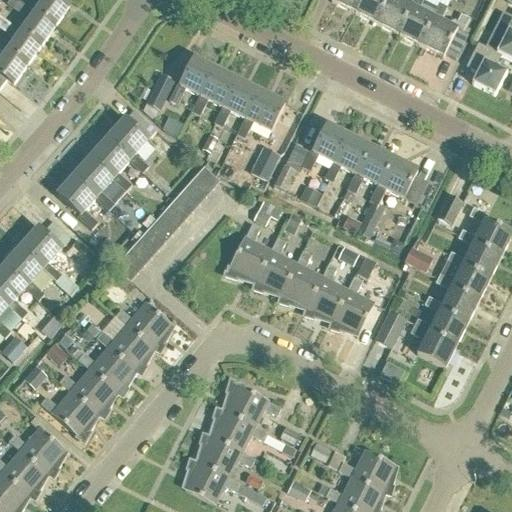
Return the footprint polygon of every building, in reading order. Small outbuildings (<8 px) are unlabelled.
[(55,30),(34,16),(12,0),(6,8),(20,18),(19,20),(27,26),(21,35),(20,35),(41,50),(55,30)] [(69,11),(54,0),(33,0),(33,1),(41,6),(34,16),(55,30),(69,11)] [(332,0),(330,6),(353,17),(361,0),(332,0)] [(389,0),(395,3),(396,0),(361,0),(353,17),(375,29),(389,0)] [(413,0),(409,10),(395,3),(389,0),(375,29),(397,40),(411,11),(417,14),(424,1),(422,0),(413,0)] [(397,40),(419,51),(433,23),(439,25),(446,11),(438,8),(436,12),(422,5),(417,13),(417,14),(411,11),(397,40)] [(511,23),(502,18),(490,41),(485,52),(500,60),(511,65),(511,23)] [(446,29),(439,25),(433,23),(419,51),(442,62),(444,58),(456,35),(461,37),(468,23),(459,19),(456,25),(450,21),(446,29)] [(20,35),(21,35),(0,20),(0,33),(14,44),(7,54),(6,55),(27,70),(41,50),(20,35)] [(12,90),(27,70),(6,55),(7,54),(0,49),(0,92),(6,85),(12,90)] [(485,52),(479,49),(468,73),(477,77),(471,88),(494,100),(506,77),(495,71),(500,60),(485,52)] [(215,74),(192,63),(179,89),(177,88),(168,106),(176,110),(184,93),(199,101),(201,102),(215,74)] [(201,102),(199,101),(190,117),(199,121),(207,105),(221,112),(224,113),(237,86),(215,74),(201,102)] [(224,113),(221,112),(213,128),(222,133),(230,117),(244,124),(246,125),(260,97),(237,86),(224,113)] [(153,94),(146,108),(158,114),(165,100),(153,94)] [(246,125),(244,124),(236,140),(243,144),(252,128),(270,137),(284,109),(260,97),(246,125)] [(133,114),(107,143),(130,164),(128,166),(141,179),(148,172),(134,159),(156,134),(133,114)] [(309,155),(306,160),(300,173),(308,177),(317,160),(331,168),(334,169),(348,141),(325,130),(312,157),(309,155)] [(202,153),(210,158),(218,144),(209,139),(202,153)] [(334,169),(331,168),(323,184),(331,188),(339,172),(354,179),(356,180),(370,153),(348,141),(334,169)] [(107,143),(90,163),(113,183),(111,186),(124,198),(131,191),(117,178),(128,166),(130,164),(107,143)] [(251,179),(267,187),(280,161),(264,153),(251,179)] [(300,173),(306,160),(293,153),(285,170),(284,169),(274,189),(286,195),(296,175),(298,176),(300,173)] [(393,164),(370,153),(356,180),(354,179),(334,221),(341,225),(362,183),(376,191),(379,192),(393,164)] [(113,183),(90,163),(73,181),(96,202),(94,204),(107,216),(114,210),(100,197),(111,186),(113,183)] [(379,192),(376,191),(368,207),(371,209),(376,211),(385,195),(416,210),(427,187),(414,181),(416,176),(393,164),(379,192)] [(196,179),(213,193),(220,185),(203,171),(196,179)] [(142,179),(133,190),(147,202),(156,192),(142,179)] [(213,193),(196,179),(190,186),(206,201),(213,193)] [(96,202),(73,181),(56,200),(79,220),(76,223),(90,235),(97,228),(83,216),(94,204),(96,202)] [(190,186),(183,194),(199,209),(206,201),(190,186)] [(320,198),(305,191),(299,205),(314,212),(320,198)] [(199,209),(183,194),(176,202),(192,216),(199,209)] [(435,223),(452,231),(463,207),(447,199),(435,223)] [(192,216),(176,202),(169,210),(185,224),(192,216)] [(262,206),(258,214),(271,221),(277,224),(281,215),(262,206)] [(376,211),(371,209),(356,238),(368,244),(383,215),(376,211)] [(185,224),(169,210),(162,217),(178,232),(185,224)] [(500,262),(511,239),(484,225),(487,220),(473,213),(468,222),(482,229),(475,242),(472,248),(500,262)] [(258,214),(253,226),(265,232),(271,221),(258,214)] [(162,217),(155,225),(171,239),(178,232),(162,217)] [(294,240),(302,223),(291,218),(283,234),(294,240)] [(347,222),(342,232),(355,238),(360,228),(347,222)] [(155,225),(148,233),(164,247),(171,239),(155,225)] [(37,233),(19,253),(42,273),(40,275),(51,285),(69,301),(78,292),(63,278),(60,281),(47,268),(70,242),(53,226),(42,237),(37,233)] [(251,229),(230,271),(227,271),(225,276),(224,276),(222,282),(236,286),(237,285),(252,289),(251,292),(270,255),(252,247),(259,234),(251,229)] [(164,247),(148,233),(141,240),(157,255),(164,247)] [(472,248),(475,242),(461,235),(457,244),(471,250),(464,264),(461,270),(489,284),(500,262),(472,248)] [(141,240),(134,248),(150,263),(157,255),(141,240)] [(393,240),(388,251),(398,256),(404,246),(393,240)] [(270,255),(251,292),(250,295),(262,299),(262,298),(278,302),(277,306),(296,269),(295,268),(278,260),(285,247),(276,242),(270,255)] [(134,248),(127,256),(143,270),(150,263),(134,248)] [(352,271),(358,258),(343,251),(337,263),(352,271)] [(19,253),(3,271),(26,292),(24,294),(37,307),(44,300),(40,297),(51,285),(40,275),(42,273),(19,253)] [(143,270),(127,256),(120,264),(136,278),(143,270)] [(296,269),(277,306),(276,308),(288,312),(288,311),(303,315),(303,318),(322,282),(321,281),(304,273),(310,260),(302,256),(295,268),(296,269)] [(450,257),(446,266),(439,279),(453,286),(450,292),(478,306),(489,284),(461,270),(464,264),(450,257)] [(365,263),(356,280),(367,285),(375,268),(365,263)] [(136,278),(120,264),(113,271),(129,285),(130,286),(136,278)] [(322,282),(303,318),(301,322),(313,325),(314,324),(329,328),(327,334),(329,330),(347,295),(346,295),(330,286),(336,273),(327,269),(321,281),(322,282)] [(3,271),(0,274),(0,303),(8,311),(6,313),(20,326),(27,319),(13,306),(24,294),(26,292),(3,271)] [(113,271),(106,280),(121,293),(129,285),(113,271)] [(453,286),(439,279),(435,288),(448,295),(441,308),(438,314),(467,328),(478,306),(450,292),(453,286)] [(347,295),(329,330),(327,334),(339,338),(339,337),(356,342),(373,308),(355,299),(361,286),(353,282),(346,295),(347,295)] [(438,314),(441,308),(428,301),(424,310),(437,316),(430,330),(427,336),(456,350),(467,328),(438,314)] [(0,346),(3,343),(4,344),(20,326),(6,313),(8,311),(0,303),(0,346)] [(162,341),(170,331),(144,309),(131,324),(120,315),(114,322),(125,332),(126,331),(152,353),(151,353),(159,358),(167,344),(166,344),(162,341)] [(391,354),(406,325),(389,316),(374,345),(391,354)] [(417,323),(412,332),(410,338),(423,344),(416,359),(444,373),(456,350),(427,336),(430,330),(417,323)] [(91,327),(84,335),(95,344),(101,337),(91,327)] [(144,362),(151,353),(152,353),(126,331),(125,332),(113,346),(101,337),(95,344),(106,353),(107,353),(133,375),(141,379),(149,366),(148,365),(144,362)] [(13,341),(0,355),(12,366),(25,351),(13,341)] [(64,341),(58,349),(65,354),(72,347),(64,341)] [(55,348),(45,358),(59,370),(68,360),(55,348)] [(107,353),(106,353),(94,368),(83,358),(77,366),(88,375),(114,397),(121,402),(130,388),(129,387),(125,384),(133,375),(107,353)] [(35,371),(23,385),(34,395),(46,381),(35,371)] [(114,397),(88,375),(75,390),(64,380),(58,388),(69,397),(95,419),(103,423),(111,410),(110,409),(106,406),(114,397)] [(280,413),(239,392),(240,389),(234,387),(235,386),(229,383),(224,398),(226,398),(221,414),(215,412),(254,433),(255,432),(263,415),(276,422),(280,413)] [(69,397),(57,412),(46,402),(40,409),(76,440),(75,441),(74,441),(73,442),(83,448),(93,432),(91,431),(88,428),(95,419),(69,397)] [(201,438),(241,458),(250,441),(263,447),(267,439),(255,432),(254,433),(215,412),(211,423),(213,424),(208,439),(201,438)] [(293,450),(299,439),(285,431),(279,443),(293,450)] [(56,466),(64,456),(38,434),(25,449),(14,440),(8,447),(18,457),(19,456),(45,478),(45,479),(52,483),(60,469),(59,469),(56,466)] [(189,463),(188,464),(228,484),(228,483),(237,466),(250,473),(254,464),(241,458),(201,438),(198,449),(200,450),(195,465),(189,463)] [(325,468),(331,456),(316,447),(309,459),(325,468)] [(19,456),(18,457),(6,471),(0,465),(0,478),(1,478),(26,500),(34,505),(42,491),(41,491),(37,488),(45,479),(45,478),(19,456)] [(341,467),(337,476),(350,483),(350,482),(381,497),(390,499),(394,484),(389,482),(394,471),(383,466),(363,456),(354,474),(341,467)] [(313,465),(300,460),(298,468),(279,461),(272,480),(285,485),(288,476),(318,487),(321,478),(310,473),(313,465)] [(187,475),(185,480),(180,492),(215,510),(224,491),(237,498),(241,489),(228,483),(228,484),(188,464),(185,474),(187,475)] [(0,511),(22,511),(19,509),(26,500),(1,478),(0,478),(0,511)] [(250,480),(245,488),(258,495),(262,487),(250,480)] [(324,502),(337,508),(345,511),(380,511),(381,511),(380,510),(375,508),(381,497),(350,482),(350,483),(341,499),(328,493),(324,502)] [(304,507),(310,495),(293,486),(286,498),(304,507)]
